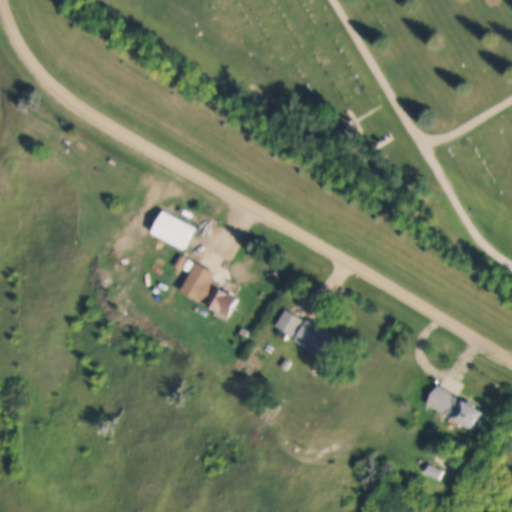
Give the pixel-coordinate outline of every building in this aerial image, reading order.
[(164,209),(196,225),(184,248),(153,232),(164,209)] [(143,254),(147,249),(154,256),(150,260),(143,254)] [(182,253),(187,256),(180,268),(175,265),(182,253)] [(198,261),(217,272),(213,280),(241,296),(230,316),(182,289),(198,261)] [(287,308),(303,318),(293,335),(276,325),(287,308)] [(308,319),(345,341),(332,361),(295,339),(308,319)] [(286,358),(292,361),(286,370),(280,366),(286,358)] [(439,384),(485,411),(475,429),(428,403),(439,384)] [(429,463),(443,471),(439,479),(425,471),(429,463)]
